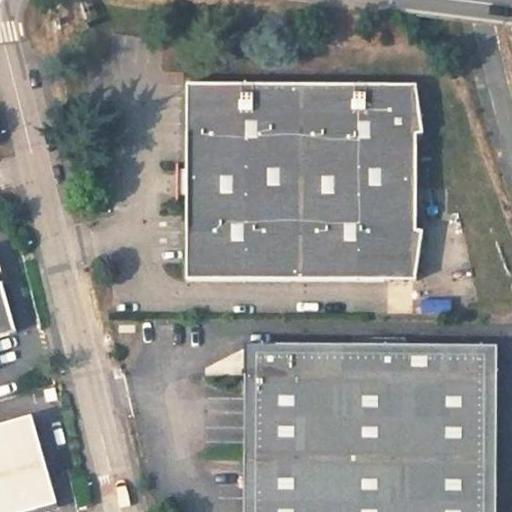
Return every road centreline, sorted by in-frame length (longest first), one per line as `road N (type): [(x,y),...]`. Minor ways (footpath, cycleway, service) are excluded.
road 1 (residential): [(1,33),(114,511)]
road 2 (unknown): [(64,511),(46,415),(31,407),(0,414)]
